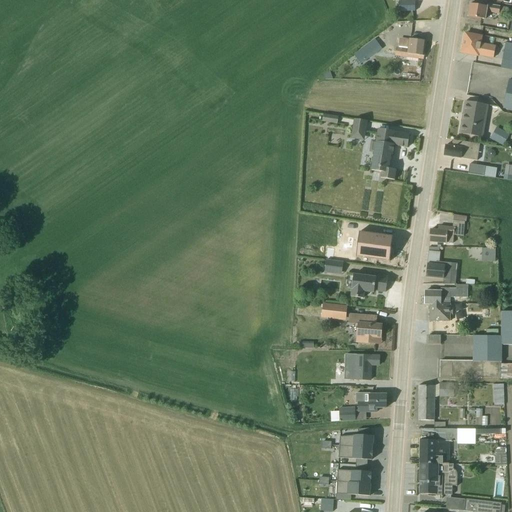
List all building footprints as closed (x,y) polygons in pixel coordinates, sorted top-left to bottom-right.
[(415,3),(399,3),(399,12),(415,12),(415,3)] [(509,10),(470,4),(468,18),(485,21),(487,13),(508,16),(509,10)] [(496,46),(482,44),(483,38),(465,35),(462,54),(493,59),(496,46)] [(398,49),(396,48),(395,57),(424,61),(426,43),(399,39),(398,49)] [(377,42),(359,55),(365,64),(383,51),(377,42)] [(511,44),(505,43),(502,56),(509,57),(510,53),(511,52),(511,44)] [(511,62),(502,61),(501,68),(511,70),(511,62)] [(511,80),(508,80),(502,110),(511,111),(511,80)] [(488,107),(465,103),(460,134),(483,138),(488,107)] [(323,121),(338,123),(339,116),(323,115),(323,121)] [(367,123),(351,121),(348,140),(364,143),(367,123)] [(509,136),(496,128),(490,139),(502,147),(509,136)] [(408,135),(378,130),(377,134),(375,134),(373,142),(371,141),(369,153),(372,154),(369,171),(382,172),(381,180),(393,182),(395,170),(389,169),(393,147),(406,149),(408,135)] [(479,145),(453,141),(452,147),(445,146),(443,156),(477,161),(479,145)] [(480,163),(478,174),(501,177),(502,171),(496,170),(496,165),(480,163)] [(453,244),(454,236),(463,237),(465,217),(453,216),(452,229),(439,227),(438,231),(430,230),(429,243),(446,245),(446,243),(453,244)] [(496,261),(496,248),(483,247),(483,261),(496,261)] [(428,251),(428,259),(440,260),(440,252),(428,251)] [(434,266),(426,265),(425,278),(443,280),(442,285),(455,286),(457,265),(435,262),(434,266)] [(326,265),(325,274),(341,275),(342,266),(326,265)] [(350,297),(363,299),(364,293),(374,294),(374,292),(385,293),(387,278),(369,276),(369,277),(353,274),(350,297)] [(425,292),(425,305),(430,305),(450,305),(450,298),(467,298),(467,286),(455,286),(455,289),(441,289),(441,292),(425,292)] [(323,303),(322,318),(347,320),(348,305),(323,303)] [(450,305),(430,305),(430,322),(450,323),(450,305)] [(500,337),(473,336),(472,362),(439,361),(439,379),(511,379),(511,364),(501,365),(501,345),(511,345),(511,312),(501,313),(500,337)] [(349,314),(348,325),(358,326),(356,343),(380,346),(381,327),(376,326),(377,317),(349,314)] [(440,336),(428,336),(428,346),(440,346),(440,336)] [(351,369),(350,379),(334,378),(334,386),(351,387),(352,380),(369,381),(370,366),(379,366),(380,357),(344,356),(344,369),(351,369)] [(454,384),(440,384),(439,397),(453,398),(454,384)] [(503,385),(493,385),(493,406),(503,406),(503,385)] [(435,387),(419,386),(417,421),(433,422),(435,387)] [(357,395),(357,408),(339,409),(339,422),(365,421),(365,413),(375,413),(376,409),(386,410),(386,395),(357,395)] [(477,428),(477,437),(503,437),(503,429),(477,428)] [(420,429),(419,465),(449,465),(450,442),(457,442),(457,430),(445,430),(434,430),(420,429)] [(340,437),(339,447),(372,449),(372,445),(373,445),(373,437),(370,437),(370,430),(358,430),(357,437),(340,437)] [(368,461),(371,461),(371,458),(372,458),(372,452),(372,449),(339,447),(339,458),(356,459),(355,466),(367,467),(368,461)] [(495,448),(495,465),(506,465),(506,449),(495,448)] [(449,465),(419,465),(419,495),(452,496),(453,487),(457,487),(457,473),(453,473),(453,465),(449,465)] [(371,481),(371,474),(370,473),(366,472),(367,467),(355,466),(355,472),(338,470),(337,482),(369,484),(370,481),(371,481)] [(337,482),(336,500),(350,501),(351,495),(369,497),(369,492),(370,492),(370,485),(369,484),(337,482)] [(497,511),(498,505),(448,499),(447,511),(458,511),(497,511)] [(332,511),(333,500),(321,500),(319,511),(332,511)]
